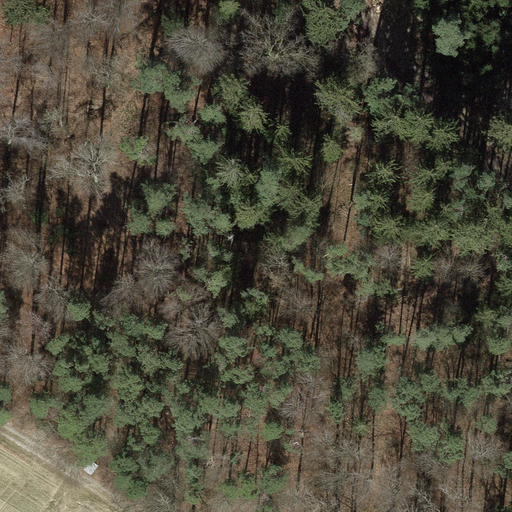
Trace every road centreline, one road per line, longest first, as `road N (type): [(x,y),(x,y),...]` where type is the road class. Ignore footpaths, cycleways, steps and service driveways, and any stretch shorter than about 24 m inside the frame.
road 1 (track): [(511,182),(459,131),(358,0)]
road 2 (track): [(0,430),(134,511)]
